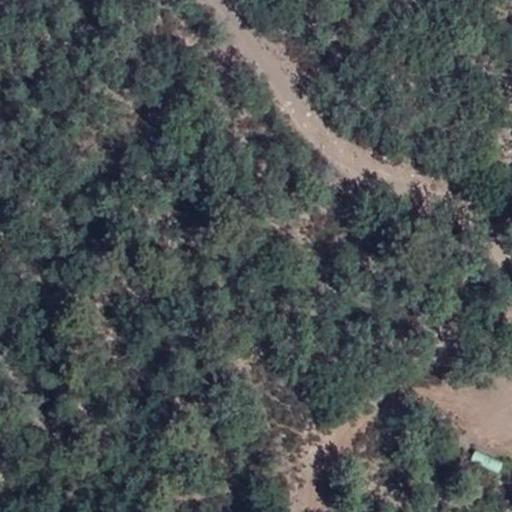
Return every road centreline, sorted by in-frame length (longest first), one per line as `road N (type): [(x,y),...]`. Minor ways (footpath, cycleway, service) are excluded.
road 1 (track): [(213,0),(332,146),(509,216),(511,229)]
road 2 (track): [(511,413),(454,396),(395,392),(313,454)]
